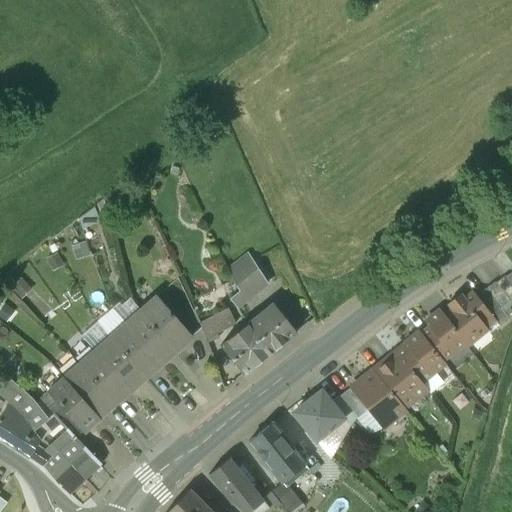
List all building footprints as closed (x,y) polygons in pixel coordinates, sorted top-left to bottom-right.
[(249,251),(228,267),(232,279),(239,288),(229,297),(237,306),(268,282),(249,251)] [(192,306),(177,274),(155,294),(190,334),(200,325),(199,321),(192,306)] [(511,286),(502,274),(493,281),(507,298),(508,300),(511,296),(511,286)] [(492,280),(483,287),(498,305),(507,298),(493,281),(492,280)] [(483,287),(473,294),(488,312),(496,322),(505,315),(498,305),(483,287)] [(470,291),(462,297),(458,292),(446,301),(450,307),(460,319),(451,326),(464,341),(465,343),(485,327),(479,320),(488,312),(473,294),(470,291)] [(190,334),(155,294),(138,308),(172,349),(190,334)] [(273,303),(247,323),(268,352),(294,331),(273,303)] [(227,306),(199,321),(200,325),(205,338),(236,321),(227,306)] [(441,313),(438,309),(423,320),(427,325),(437,337),(428,344),(440,359),(464,341),(451,326),(460,319),(450,307),(441,313)] [(172,349),(138,308),(123,321),(158,361),(172,349)] [(158,361),(123,321),(108,335),(143,375),(158,361)] [(247,323),(220,344),(242,373),(268,352),(247,323)] [(416,359),(407,366),(419,381),(442,362),(440,359),(428,344),(437,337),(427,325),(418,332),(417,330),(403,342),(406,346),(416,359)] [(143,375),(108,335),(92,348),(128,388),(143,375)] [(406,346),(388,360),(386,358),(371,369),(400,404),(423,386),(419,381),(407,366),(416,359),(406,346)] [(128,388),(92,348),(77,362),(112,402),(128,388)] [(232,381),(218,359),(213,362),(222,388),(232,381)] [(112,402),(77,362),(61,375),(97,415),(112,402)] [(371,369),(349,386),(364,406),(380,426),(403,408),(400,404),(371,369)] [(97,415),(61,375),(46,389),(61,406),(81,429),(97,415)] [(32,399),(17,385),(10,395),(6,392),(3,396),(11,403),(16,408),(18,409),(32,399)] [(349,386),(348,386),(338,394),(356,416),(364,410),(364,406),(349,386)] [(341,416),(319,389),(292,411),(314,438),(341,416)] [(47,418),(32,399),(18,409),(17,410),(32,429),(47,418)] [(16,408),(11,403),(1,418),(0,417),(0,437),(28,455),(35,444),(39,438),(32,429),(17,410),(16,408)] [(81,429),(61,406),(52,414),(65,429),(72,437),(81,429)] [(292,448),(271,421),(248,440),(270,467),(282,457),(297,475),(306,468),(291,449),(292,448)] [(72,437),(65,429),(50,442),(83,477),(98,464),(72,437)] [(41,464),(50,474),(67,492),(83,477),(50,442),(42,448),(51,454),(41,464)] [(42,448),(35,444),(28,455),(41,464),(51,454),(42,448)] [(244,511),(261,499),(227,456),(207,473),(230,502),(231,500),(242,511),(244,511)] [(285,478),(274,485),(289,508),(300,501),(285,478)] [(211,511),(189,489),(164,511),(211,511)]
